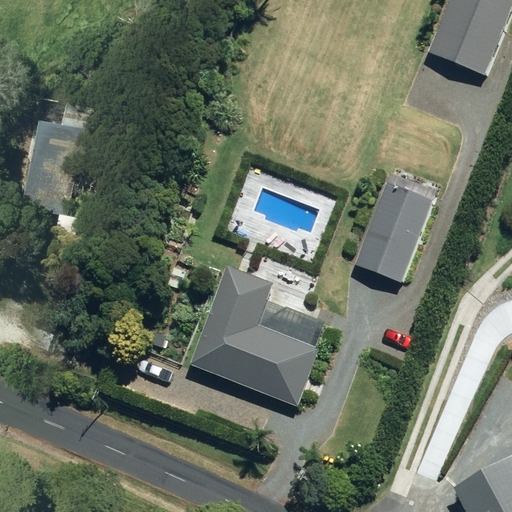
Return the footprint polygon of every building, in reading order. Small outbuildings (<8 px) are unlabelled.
[(511,0),(454,0),(432,55),(491,80),(511,28),(511,0)] [(57,97),(53,117),(42,115),(25,204),(81,214),(98,126),(86,123),(90,103),(57,97)] [(184,176),(176,194),(197,204),(206,186),(184,176)] [(386,190),(356,271),(402,288),(432,207),(386,190)] [(175,266),(205,278),(217,250),(187,238),(175,266)] [(190,373),(298,414),(318,359),(315,358),(325,333),(267,311),(273,294),(227,276),(190,373)] [(38,330),(4,325),(2,342),(36,347),(38,330)] [(113,377),(131,382),(136,367),(119,361),(113,377)] [(511,511),(511,467),(508,461),(449,492),(459,511),(511,511)]
